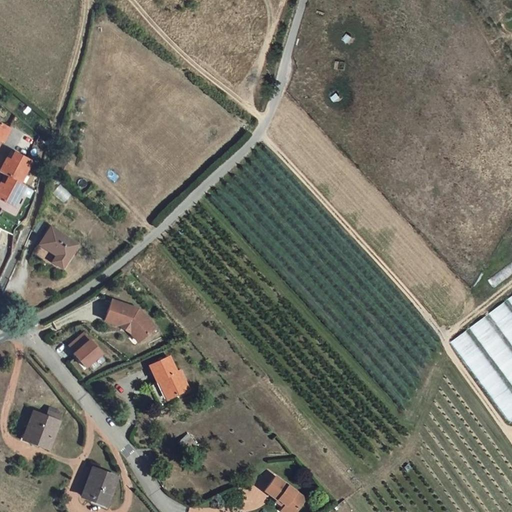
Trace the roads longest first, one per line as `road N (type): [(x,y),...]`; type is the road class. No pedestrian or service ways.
road 1 (unclassified): [(26,325),(147,243),(256,145),(305,0)]
road 2 (track): [(260,133),(438,330),(511,440)]
road 3 (track): [(28,228),(86,0)]
road 4 (residential): [(26,325),(169,511)]
road 5 (track): [(130,0),(164,38),(265,119)]
